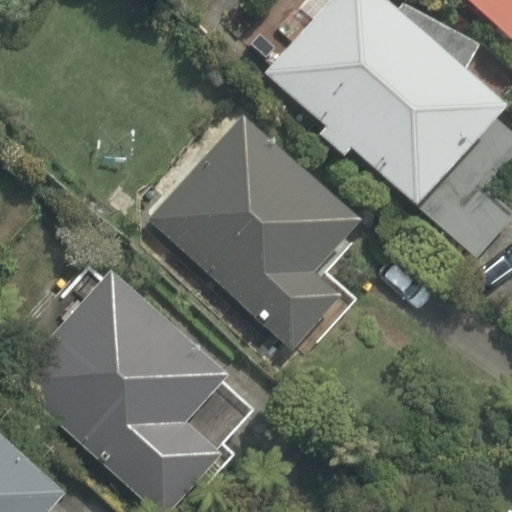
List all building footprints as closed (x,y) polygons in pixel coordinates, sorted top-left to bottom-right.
[(362,0),(327,0),(253,73),(386,211),(479,120),(362,0)] [(511,0),(453,0),(497,41),(511,24),(511,0)] [(235,115),(141,212),(290,357),(333,312),(295,275),(346,223),(235,115)] [(75,274),(0,377),(0,392),(153,511),(201,450),(160,419),(198,370),(75,274)] [(0,454),(0,511),(39,511),(50,501),(0,454)]
